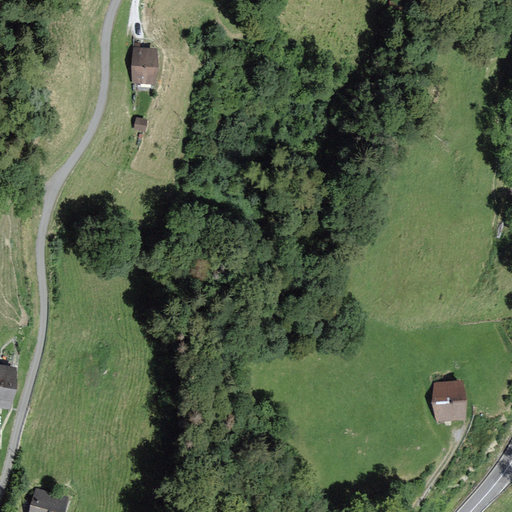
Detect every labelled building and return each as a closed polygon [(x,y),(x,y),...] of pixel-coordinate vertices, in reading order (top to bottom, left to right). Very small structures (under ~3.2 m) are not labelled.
[(152,51),(135,50),(135,81),(155,82),(156,51),(152,51)] [(148,123),(137,120),(134,132),(145,135),(148,123)] [(16,369),(0,366),(0,405),(10,407),(16,369)] [(462,383),(436,384),(438,418),(464,417),(462,383)] [(63,511),(67,497),(37,490),(31,511),(63,511)]
